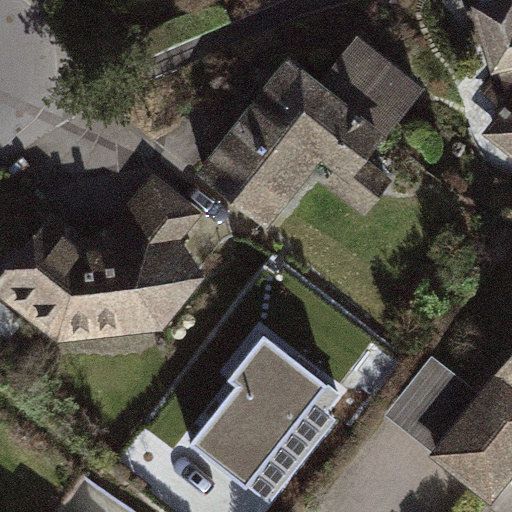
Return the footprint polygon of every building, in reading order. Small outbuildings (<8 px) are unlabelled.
[(511,0),(474,0),(470,1),(490,75),(480,92),(499,105),(484,130),(511,155),(511,0)] [(324,78),(289,53),(197,171),(268,225),(323,149),(382,195),(395,178),(369,156),(425,83),(358,28),(324,78)] [(50,208),(0,272),(0,299),(60,342),(163,331),(203,275),(185,239),(204,210),(153,170),(114,221),(85,234),(50,208)] [(236,375),(189,436),(245,479),(325,377),(263,328),(230,370),(236,375)] [(511,339),(476,386),(435,355),(386,418),(489,497),(511,467),(511,339)]
